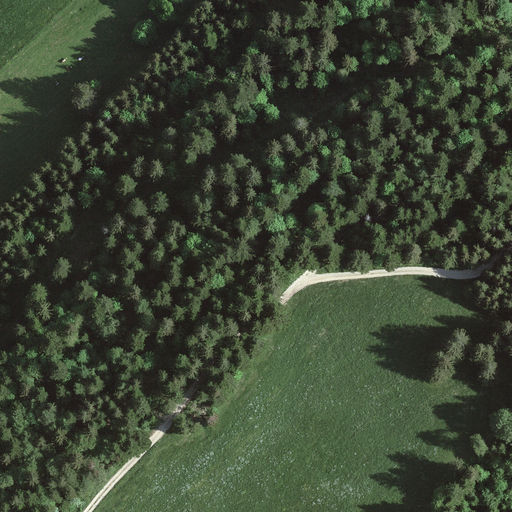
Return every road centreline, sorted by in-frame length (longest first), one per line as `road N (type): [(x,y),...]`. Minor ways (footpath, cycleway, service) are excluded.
road 1 (track): [(511,33),(163,188),(52,264),(0,334)]
road 2 (track): [(88,511),(202,373),(291,289),(332,276),(473,271),(511,246)]
road 3 (track): [(75,249),(94,209),(284,0)]
road 4 (track): [(511,64),(332,276)]
